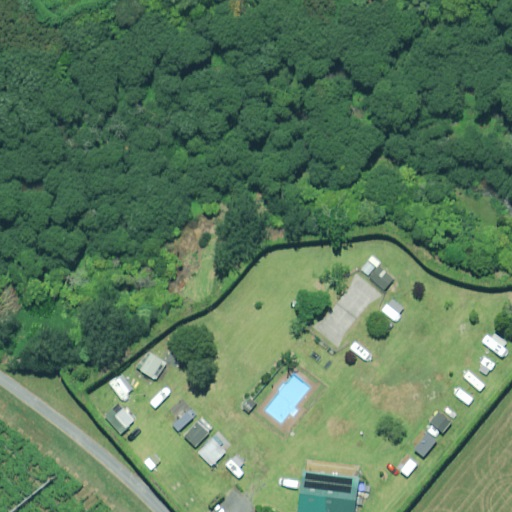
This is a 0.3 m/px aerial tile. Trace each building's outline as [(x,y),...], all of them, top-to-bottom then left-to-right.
[(397,281),(374,259),(363,270),(386,292),(397,281)] [(492,335),(485,343),(503,359),(511,351),(505,346),(508,343),(498,333),(494,337),(492,335)] [(138,368),(144,371),(154,379),(165,362),(158,357),(149,352),(138,368)] [(184,361),(172,353),(167,360),(179,368),(184,361)] [(486,385),(474,372),(466,380),(478,393),(486,385)] [(121,436),(129,430),(138,422),(130,413),(122,403),(105,418),(121,436)] [(179,419),(172,410),(164,415),(171,425),(179,419)] [(190,413),(174,426),(180,433),(196,419),(190,413)] [(454,423),(441,413),(432,424),(446,434),(454,423)] [(210,434),(200,424),(187,437),(197,447),(210,434)] [(229,452),(215,438),(200,453),(214,467),(229,452)] [(358,511),(363,473),(307,465),(300,511),(358,511)]
